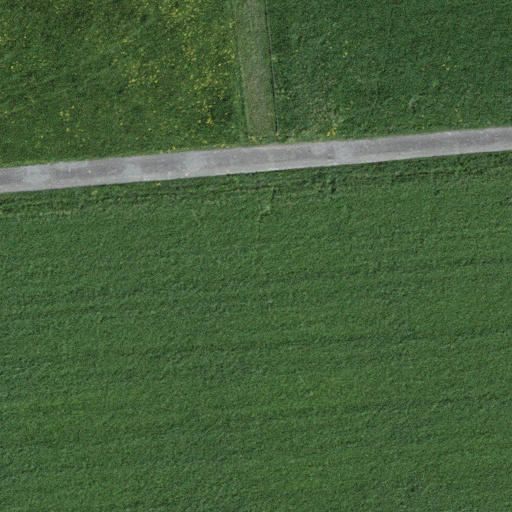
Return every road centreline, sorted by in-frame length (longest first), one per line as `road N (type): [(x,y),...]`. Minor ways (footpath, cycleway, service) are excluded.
road 1 (track): [(0,182),(511,136)]
road 2 (track): [(263,158),(250,0)]
